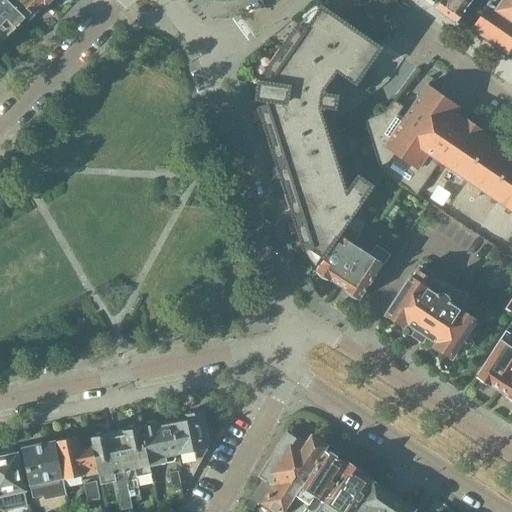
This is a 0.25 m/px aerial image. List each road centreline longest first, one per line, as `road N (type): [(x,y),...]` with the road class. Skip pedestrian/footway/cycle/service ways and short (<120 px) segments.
road 1 (residential): [(288,311),(205,47)]
road 2 (residential): [(511,451),(288,311)]
road 3 (residential): [(0,399),(258,348)]
road 4 (residential): [(290,370),(508,511)]
road 5 (residential): [(511,104),(365,0)]
road 6 (residential): [(121,0),(0,125)]
